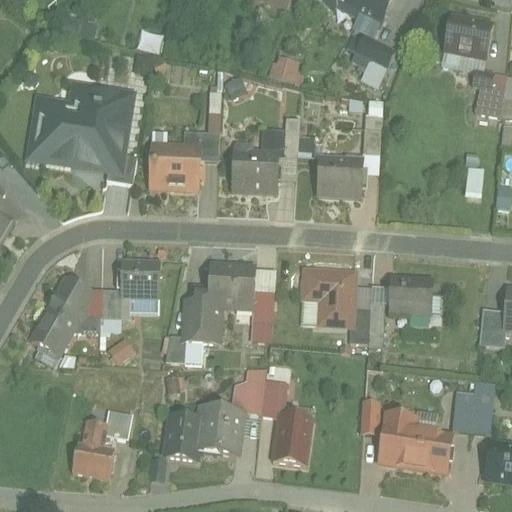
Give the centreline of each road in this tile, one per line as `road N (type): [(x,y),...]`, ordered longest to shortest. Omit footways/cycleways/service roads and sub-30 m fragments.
road 1 (residential): [(0,331),(43,259),(74,237),(113,229),(511,250)]
road 2 (residential): [(0,495),(151,505),(261,490),(410,511)]
